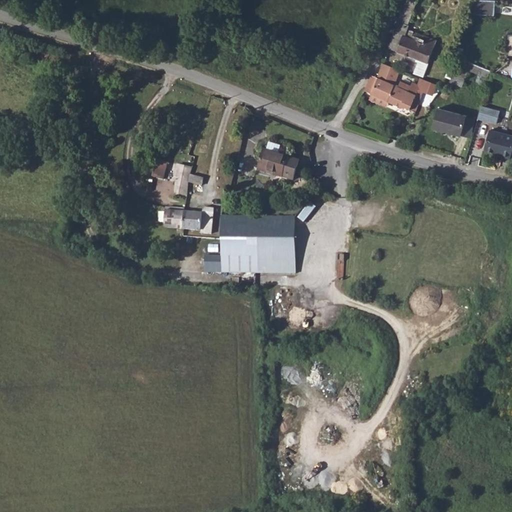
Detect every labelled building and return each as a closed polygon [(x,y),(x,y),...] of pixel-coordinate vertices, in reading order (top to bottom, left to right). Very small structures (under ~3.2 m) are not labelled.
[(407,0),(400,21),(409,25),(406,35),(425,43),(427,39),(409,32),(413,23),(410,22),(418,0),(407,0)] [(478,1),(471,15),(496,16),(496,2),(478,1)] [(400,21),(396,32),(404,36),(406,35),(409,25),(400,21)] [(396,32),(389,49),(417,59),(428,64),(434,47),(425,43),(406,35),(404,36),(396,32)] [(459,58),(449,81),(462,87),(473,63),(459,58)] [(417,59),(412,74),(423,78),(428,64),(417,59)] [(379,77),(373,93),(387,100),(416,114),(429,80),(423,78),(418,89),(402,82),(400,87),(395,85),(401,71),(384,65),(379,77)] [(372,74),(365,89),(373,93),(379,77),(372,74)] [(387,100),(373,93),(370,100),(385,106),(387,100)] [(440,110),(434,128),(461,136),(466,117),(440,110)] [(481,113),(479,120),(506,127),(507,120),(481,113)] [(479,126),(474,141),(502,149),(507,135),(479,126)] [(269,152),(266,171),(290,176),(293,156),(269,152)] [(159,159),(152,175),(164,178),(169,162),(159,159)] [(192,167),(180,164),(178,171),(176,180),(178,181),(176,195),(188,196),(190,184),(191,173),(192,167)] [(191,173),(190,184),(203,186),(205,176),(191,173)] [(145,212),(142,237),(151,238),(153,226),(201,229),(201,233),(212,233),(213,208),(203,207),(202,213),(146,210),(145,212)] [(221,218),(222,273),(294,270),(293,215),(221,218)]
